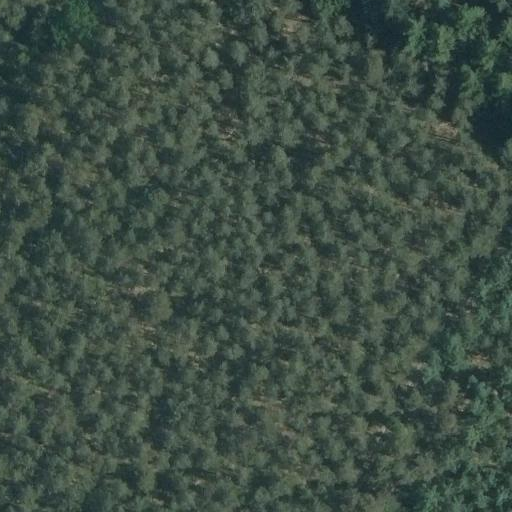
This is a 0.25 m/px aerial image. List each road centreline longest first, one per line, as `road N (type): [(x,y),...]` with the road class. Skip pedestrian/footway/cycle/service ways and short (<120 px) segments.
road 1 (track): [(330,511),(511,210)]
road 2 (track): [(511,117),(349,0)]
